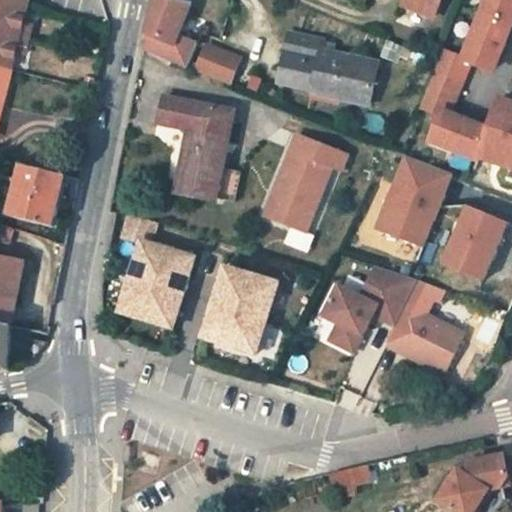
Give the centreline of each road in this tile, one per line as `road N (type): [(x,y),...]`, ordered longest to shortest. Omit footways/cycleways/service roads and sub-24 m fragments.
road 1 (primary): [(138,0),(75,345),(76,381)]
road 2 (residential): [(339,456),(511,420)]
road 3 (primary): [(76,381),(84,511)]
